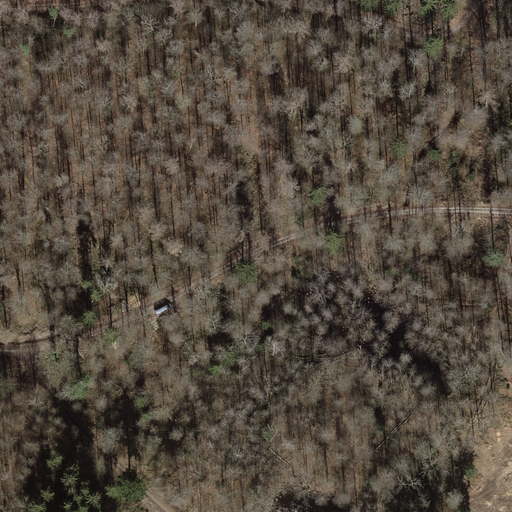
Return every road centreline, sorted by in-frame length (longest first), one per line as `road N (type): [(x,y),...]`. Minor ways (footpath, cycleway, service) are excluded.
road 1 (track): [(511,213),(413,209),(319,225),(256,251),(154,313),(83,337),(0,348)]
road 2 (track): [(283,0),(425,40),(448,35),(475,0)]
road 3 (track): [(42,373),(93,436),(175,511)]
